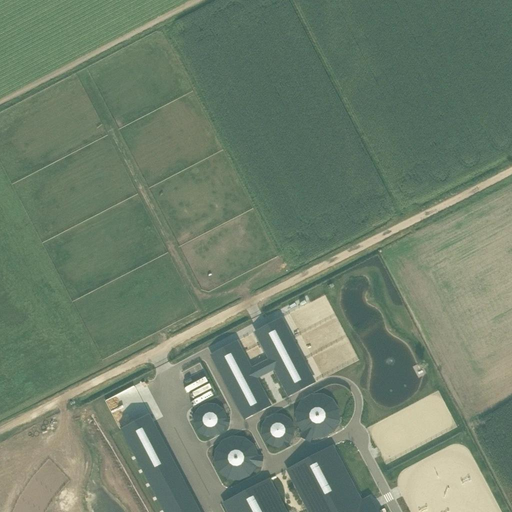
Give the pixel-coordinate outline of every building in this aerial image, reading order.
[(314,384),(280,319),(256,331),(290,397),(314,384)] [(270,407),(236,342),(211,355),(245,420),(270,407)] [(199,511),(148,414),(120,429),(162,511),(199,511)] [(280,511),(261,474),(218,496),(225,511),(373,511),(363,492),(354,497),(325,440),(281,463),(306,511),(280,511)] [(282,509),(289,506),(280,486),(273,490),(282,509)]
